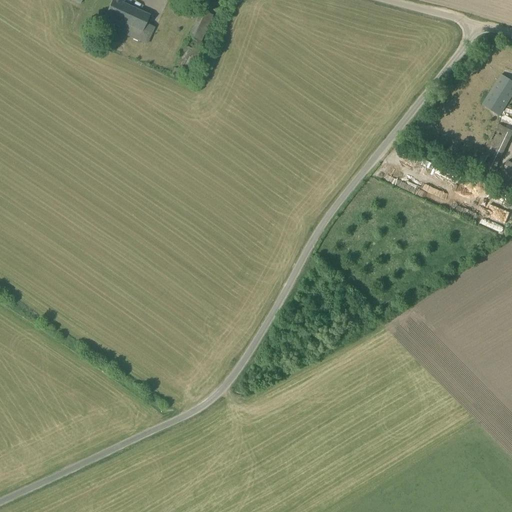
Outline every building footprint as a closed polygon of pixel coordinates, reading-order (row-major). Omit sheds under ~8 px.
[(112,0),(101,24),(147,45),(155,28),(147,24),(151,15),(123,3),(125,0),(112,0)] [(177,13),(188,19),(194,7),(182,2),(177,13)] [(191,72),(203,44),(201,43),(212,16),(200,10),(188,37),(194,40),(190,48),(185,46),(176,65),(191,72)] [(173,75),(172,77),(176,79),(177,76),(178,77),(180,71),(174,68),(171,74),(173,75)] [(499,117),(511,96),(511,81),(501,75),(482,105),(499,117)] [(495,173),(511,135),(511,117),(506,115),(504,118),(500,116),(478,165),(490,170),(488,175),(491,177),(493,172),(495,173)] [(505,166),(500,177),(498,181),(511,187),(511,163),(507,161),(505,166)]
